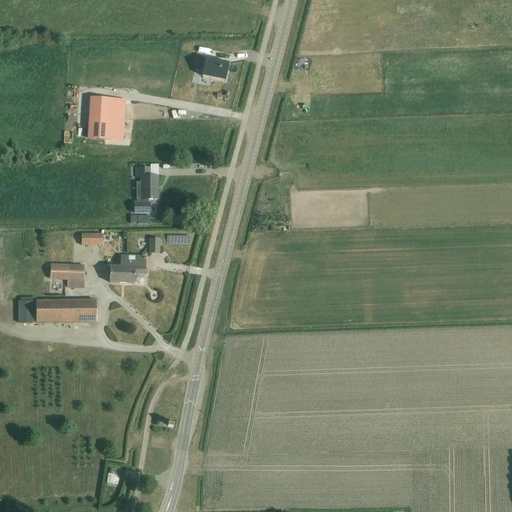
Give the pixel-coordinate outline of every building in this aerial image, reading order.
[(227,72),(229,64),(205,59),(203,67),(201,77),(214,79),(225,82),(227,72)] [(126,101),(92,99),(89,139),(123,141),(126,101)] [(164,163),(154,163),(154,172),(164,172),(164,163)] [(137,203),(134,203),(134,214),(150,214),(150,203),(148,203),(148,200),(158,200),(158,177),(151,177),(151,169),(137,169),(137,178),(143,178),(143,183),(137,183),(136,200),(137,200),(137,203)] [(83,245),(103,244),(103,234),(83,235),(83,245)] [(161,240),(151,239),(151,253),(161,254),(161,240)] [(111,267),(111,283),(122,283),(122,282),(124,282),(125,267),(128,267),(129,260),(130,260),(130,256),(122,256),(122,267),(111,267)] [(125,267),(124,282),(126,282),(127,283),(137,284),(139,285),(142,285),(144,284),(145,282),(145,280),(144,278),(144,275),(146,275),(147,257),(130,256),(130,260),(129,260),(128,267),(125,267)] [(51,264),(51,278),(68,279),(68,280),(84,281),(85,265),(51,264)] [(28,302),(19,302),(20,323),(29,323),(98,322),(97,301),(28,302)] [(159,420),(158,426),(167,427),(167,428),(168,427),(173,428),(173,427),(173,424),(174,423),(168,422),(168,421),(167,421),(159,420)]
